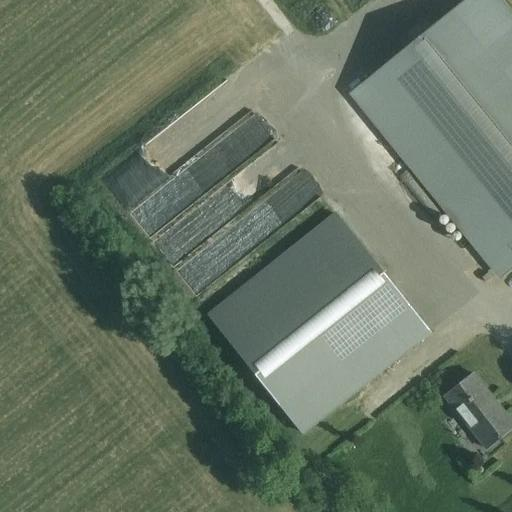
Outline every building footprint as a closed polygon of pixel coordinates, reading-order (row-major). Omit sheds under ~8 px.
[(495,280),(511,266),(511,9),(504,0),(466,0),(347,96),(495,280)] [(285,154),(274,162),(286,178),(297,169),(285,154)] [(404,177),(396,186),(414,203),(422,195),(404,177)] [(266,196),(255,180),(235,193),(245,210),(266,196)] [(335,214),(209,315),(303,433),(430,333),(335,214)] [(485,449),(511,427),(511,422),(474,374),(443,396),(485,449)]
